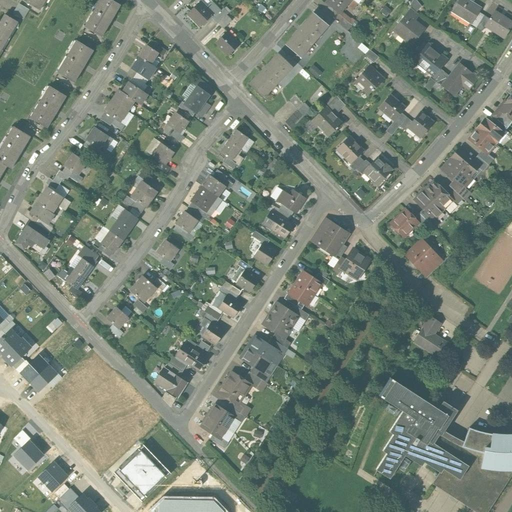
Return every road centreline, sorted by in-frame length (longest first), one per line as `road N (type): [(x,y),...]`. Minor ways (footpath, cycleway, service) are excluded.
road 1 (residential): [(330,194),(179,429),(77,325)]
road 2 (residential): [(240,101),(199,147),(188,178),(137,254),(77,325)]
road 3 (residential): [(147,4),(101,80),(34,164),(0,229)]
road 4 (residential): [(128,511),(0,376)]
road 5 (residential): [(240,101),(330,194)]
